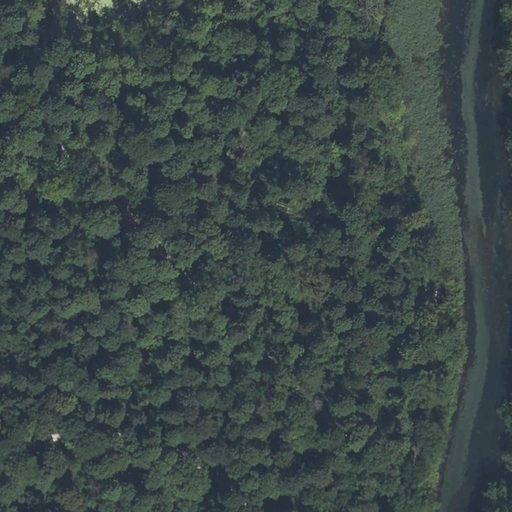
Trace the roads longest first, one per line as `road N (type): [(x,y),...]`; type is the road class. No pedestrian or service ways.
road 1 (track): [(367,0),(372,73),(422,269),(422,389),(384,511)]
road 2 (track): [(0,469),(77,455),(147,457),(217,487),(243,511)]
